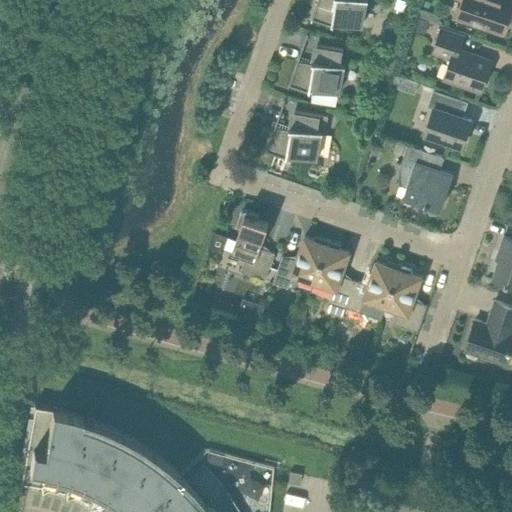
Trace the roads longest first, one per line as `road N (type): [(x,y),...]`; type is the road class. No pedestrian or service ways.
road 1 (residential): [(281,0),(229,153),(240,183),(463,262)]
road 2 (tertiary): [(0,152),(52,0)]
road 3 (residential): [(463,262),(511,120)]
